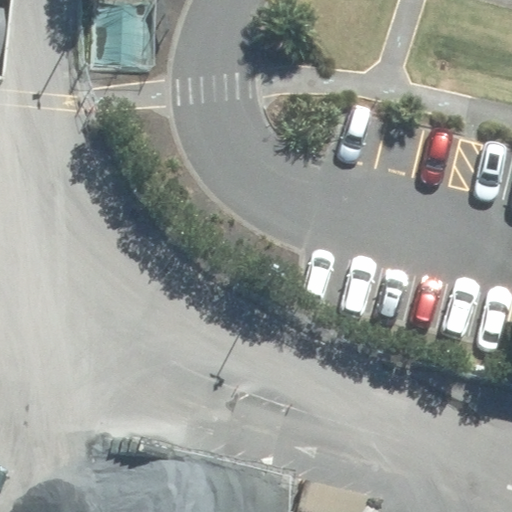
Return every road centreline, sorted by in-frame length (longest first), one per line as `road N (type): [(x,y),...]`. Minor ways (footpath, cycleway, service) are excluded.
road 1 (unknown): [(101,220),(511,461)]
road 2 (unknown): [(240,137),(340,202),(426,223),(511,226)]
road 3 (unknown): [(2,84),(135,125),(240,137)]
road 4 (unknown): [(101,220),(0,387)]
road 5 (unknown): [(2,84),(32,158),(101,220)]
road 6 (unknown): [(249,0),(225,86),(240,137)]
